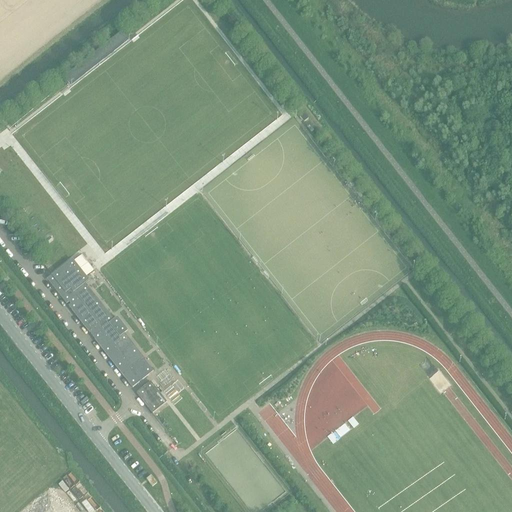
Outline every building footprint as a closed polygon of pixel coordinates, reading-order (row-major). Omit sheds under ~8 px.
[(304,112),(300,115),(299,115),(304,122),(309,118),(304,112)] [(314,126),(310,128),(309,129),(313,134),(318,131),(314,126)] [(73,304),(70,306),(132,388),(153,372),(124,334),(127,331),(117,318),(114,321),(113,320),(112,320),(110,317),(110,316),(85,283),(89,280),(89,281),(90,281),(74,260),(49,279),(68,303),(70,301),(73,304)] [(150,382),(136,393),(153,414),(167,403),(150,382)] [(146,480),(152,487),(157,484),(151,476),(146,480)]
